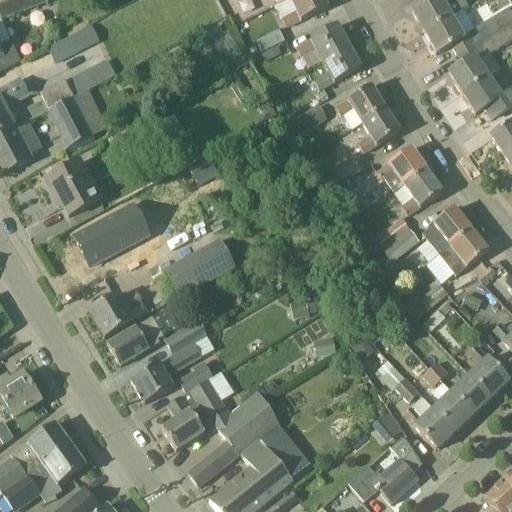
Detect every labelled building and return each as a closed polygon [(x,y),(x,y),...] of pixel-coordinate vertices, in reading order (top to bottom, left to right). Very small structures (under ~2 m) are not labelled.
[(47,5),(45,0),(30,0),(35,10),(47,5)] [(327,12),(321,0),(294,0),(290,2),(297,16),(283,23),(287,32),(327,12)] [(422,0),(426,6),(411,14),(423,36),(452,20),(452,19),(463,13),(467,10),(461,0),(422,0)] [(491,21),(498,32),(511,24),(511,18),(508,11),(491,21)] [(456,57),(498,32),(491,21),(474,31),(463,13),(452,19),(452,20),(423,36),(436,58),(451,49),(456,57)] [(456,57),(462,67),(447,77),(461,97),(487,80),(500,72),(489,57),(511,43),(511,24),(498,32),(456,57)] [(322,65),(348,51),(336,29),(296,52),(301,61),(315,53),(322,65)] [(89,30),(70,40),(77,53),(96,43),(89,30)] [(283,44),(278,33),(256,44),(261,55),(283,44)] [(0,74),(19,65),(9,43),(0,47),(0,74)] [(266,64),(280,57),(277,49),(263,56),(266,64)] [(360,72),(348,51),(322,65),(329,78),(315,86),(320,94),(360,72)] [(106,65),(87,74),(94,89),(113,79),(106,65)] [(511,108),(511,90),(499,99),(487,80),(461,97),(475,118),(490,108),(497,119),(511,108)] [(0,138),(13,132),(4,113),(30,99),(21,83),(0,94),(0,97),(0,98),(0,97),(0,138)] [(74,102),(66,85),(40,97),(43,104),(28,112),(33,122),(49,115),(74,102)] [(370,90),(335,111),(341,120),(353,113),(361,127),(384,112),(370,90)] [(74,102),(49,115),(68,152),(93,140),(74,102)] [(271,108),(261,113),(266,123),(276,117),(271,108)] [(325,122),(317,109),(291,124),(299,137),(325,122)] [(361,127),(370,140),(358,148),(364,157),(399,136),(384,112),(361,127)] [(511,154),(511,124),(489,139),(503,160),(511,154)] [(41,152),(27,125),(13,132),(0,138),(0,177),(1,179),(30,163),(28,158),(41,152)] [(137,144),(126,136),(119,147),(130,154),(137,144)] [(426,174),(410,152),(376,176),(383,186),(395,177),(404,190),(426,174)] [(511,154),(503,160),(511,174),(511,154)] [(80,165),(65,172),(44,183),(54,203),(58,201),(68,220),(100,204),(80,165)] [(426,174),(404,190),(413,203),(401,212),(407,221),(441,196),(426,174)] [(346,185),(327,198),(341,219),(360,206),(346,185)] [(438,259),(470,233),(453,212),(421,238),(427,246),(438,259)] [(142,219),(84,249),(100,279),(158,249),(142,219)] [(409,234),(401,223),(375,243),(372,238),(357,250),(367,263),(381,252),(382,254),(409,234)] [(470,233),(438,259),(448,272),(455,281),(487,254),(470,233)] [(409,234),(382,254),(381,255),(391,265),(417,245),(409,234)] [(360,246),(367,241),(363,235),(356,240),(360,246)] [(233,271),(218,244),(167,273),(181,300),(233,271)] [(438,288),(419,304),(427,313),(446,297),(438,288)] [(461,308),(477,314),(481,303),(466,297),(461,308)] [(142,307),(136,298),(120,307),(116,299),(87,315),(104,343),(132,327),(126,316),(142,307)] [(306,304),(290,307),(293,322),(308,320),(308,316),(306,306),(306,304)] [(443,319),(452,312),(446,305),(438,313),(443,319)] [(164,345),(172,358),(206,338),(198,325),(164,345)] [(511,338),(510,340),(499,329),(493,335),(504,346),(503,347),(511,356),(511,338)] [(160,346),(159,344),(164,341),(158,330),(141,340),(136,331),(106,347),(119,370),(160,346)] [(350,349),(361,364),(374,353),(363,339),(350,349)] [(316,360),(335,357),(332,340),(313,343),(316,360)] [(201,361),(193,349),(173,360),(130,384),(144,407),(172,391),(166,381),(201,361)] [(469,379),(490,402),(509,385),(477,351),(470,357),(481,369),(469,379)] [(207,384),(212,381),(203,366),(192,372),(193,374),(177,383),(185,397),(186,399),(208,386),(207,384)] [(447,377),(436,367),(429,374),(439,384),(447,377)] [(418,397),(393,370),(380,382),(391,394),(394,392),(408,406),(418,397)] [(439,384),(429,374),(421,381),(431,391),(439,384)] [(39,404),(23,378),(10,386),(6,381),(0,385),(0,399),(6,409),(14,421),(39,404)] [(490,402),(469,379),(451,397),(472,419),(490,402)] [(185,397),(180,401),(180,402),(167,410),(176,424),(161,434),(176,455),(203,437),(190,417),(198,411),(212,434),(215,432),(228,446),(187,477),(198,492),(213,480),(239,460),(279,429),(256,396),(229,418),(208,386),(186,399),(185,397)] [(454,436),(472,419),(451,397),(433,414),(454,436)] [(410,413),(404,419),(414,430),(413,431),(435,454),(454,436),(433,414),(421,424),(410,413)] [(385,416),(372,426),(387,444),(399,434),(385,416)] [(70,449),(54,428),(28,448),(11,459),(13,462),(0,471),(0,499),(2,498),(2,499),(17,488),(70,449)] [(380,479),(376,475),(374,477),(374,478),(365,486),(374,496),(377,493),(391,508),(418,484),(407,472),(417,464),(403,443),(390,453),(398,462),(380,479)] [(260,446),(241,461),(251,472),(209,505),(214,511),(257,511),(292,485),(260,446)] [(70,449),(17,488),(2,499),(11,511),(13,511),(37,496),(34,492),(50,480),(57,489),(84,470),(70,449)] [(365,486),(374,478),(374,477),(368,470),(347,488),(363,506),(374,496),(365,486)] [(511,473),(502,483),(511,493),(511,473)] [(511,511),(511,493),(502,483),(483,501),(490,509),(486,511),(511,511)] [(63,511),(100,511),(101,511),(85,493),(63,511)]
